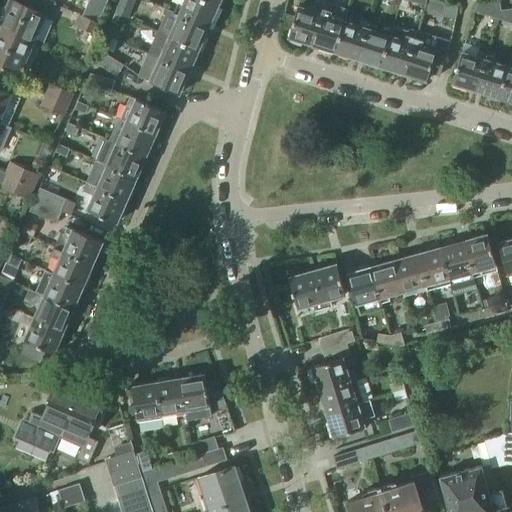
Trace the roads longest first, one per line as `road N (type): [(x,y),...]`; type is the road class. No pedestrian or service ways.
road 1 (residential): [(251,334),(130,359),(101,351),(92,332),(180,118),(206,104),(243,110)]
road 2 (residential): [(233,219),(511,191)]
road 3 (residential): [(511,130),(260,52)]
road 4 (residential): [(301,511),(251,334)]
